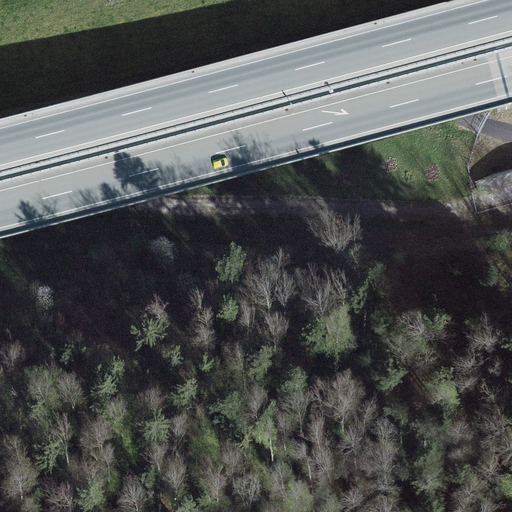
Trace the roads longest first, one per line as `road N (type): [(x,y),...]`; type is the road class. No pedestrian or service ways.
road 1 (motorway): [(0,208),(511,73)]
road 2 (motorway): [(511,11),(0,145)]
